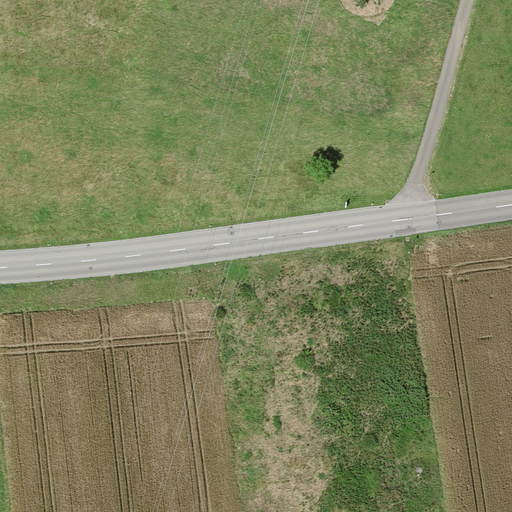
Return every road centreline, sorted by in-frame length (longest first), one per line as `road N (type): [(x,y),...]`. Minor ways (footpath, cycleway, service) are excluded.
road 1 (tertiary): [(0,266),(511,207)]
road 2 (track): [(464,0),(405,223)]
